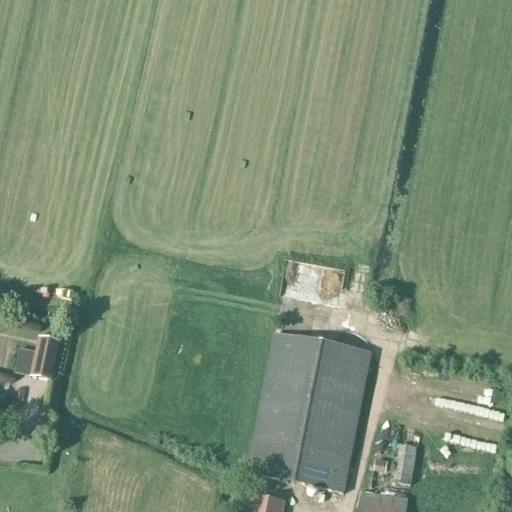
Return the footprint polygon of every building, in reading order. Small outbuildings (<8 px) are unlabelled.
[(274,336),(246,477),(343,496),(371,355),(274,336)] [(58,343),(37,339),(28,379),(50,384),(58,343)] [(485,405),(484,412),(508,415),(509,408),(485,405)] [(410,488),(415,451),(397,448),(391,485),(410,488)] [(360,494),(357,511),(405,511),(407,501),(360,494)] [(256,499),(253,511),(282,511),(284,505),(256,499)]
